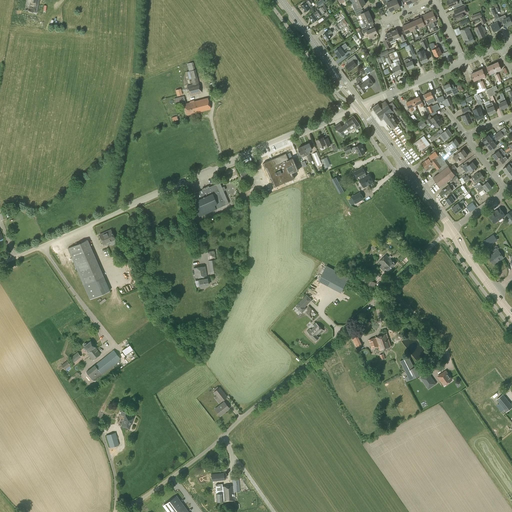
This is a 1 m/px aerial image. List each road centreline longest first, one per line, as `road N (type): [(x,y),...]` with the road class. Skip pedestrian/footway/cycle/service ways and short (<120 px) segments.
road 1 (unclassified): [(120,511),(338,337),(451,229)]
road 2 (unclassified): [(0,263),(360,106)]
road 3 (primary): [(451,229),(360,106)]
road 4 (primary): [(360,106),(281,0)]
